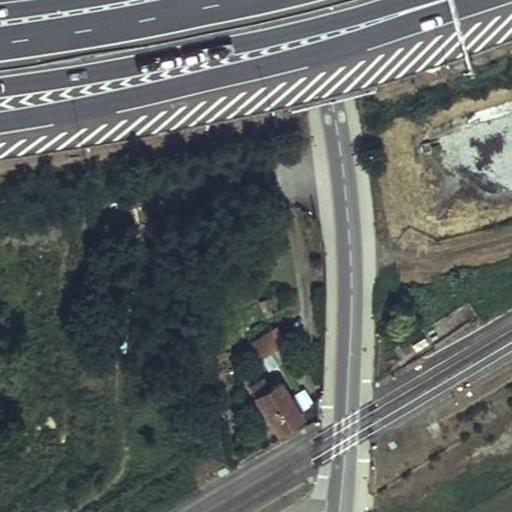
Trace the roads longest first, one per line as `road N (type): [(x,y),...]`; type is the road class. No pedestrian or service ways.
road 1 (tertiary): [(312,0),(349,233),(339,511)]
road 2 (motorway): [(0,116),(299,54),(469,0)]
road 3 (motorway): [(0,85),(158,60),(393,0)]
road 4 (motorway): [(230,0),(0,43)]
